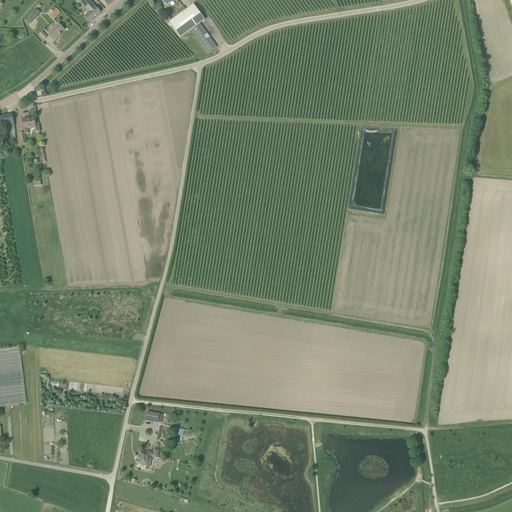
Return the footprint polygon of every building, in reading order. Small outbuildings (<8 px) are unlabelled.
[(101,12),(89,0),(78,0),(89,12),(83,17),(89,23),(101,12)] [(169,23),(180,38),(191,30),(208,53),(216,47),(199,24),(204,20),(193,5),(186,10),(183,7),(176,12),(179,15),(169,23)] [(60,12),(56,8),(54,6),(51,10),(53,12),(49,15),(54,19),(60,12)] [(22,20),(24,22),(27,25),(29,23),(30,24),(40,13),(34,8),(22,20)] [(48,33),(55,40),(58,37),(57,36),(59,34),(60,35),(61,34),(60,34),(64,30),(58,24),(48,33)] [(39,35),(44,40),(47,37),(42,31),(39,35)] [(15,126),(11,114),(0,116),(0,125),(3,125),(4,129),(15,126)] [(24,132),(19,133),(21,145),(26,144),(25,134),(29,134),(28,129),(35,128),(36,132),(40,131),(39,126),(35,126),(34,118),(26,119),(26,120),(22,121),(24,130),(24,132)] [(0,348),(0,406),(26,403),(19,346),(0,348)] [(160,414),(148,412),(146,419),(158,422),(160,414)] [(147,453),(139,451),(138,456),(139,457),(138,463),(137,466),(141,467),(141,468),(148,470),(149,465),(148,465),(150,460),(151,460),(151,459),(152,457),(158,458),(159,450),(154,449),(153,452),(147,451),(147,453)]
